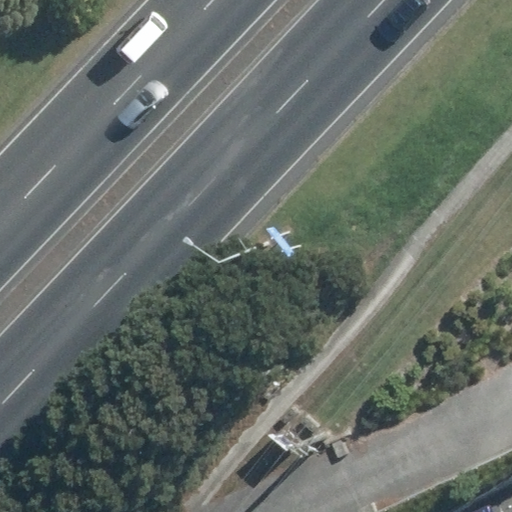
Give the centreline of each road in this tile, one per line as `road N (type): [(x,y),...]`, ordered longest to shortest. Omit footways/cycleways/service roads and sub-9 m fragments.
road 1 (primary): [(402,0),(0,418)]
road 2 (primary): [(0,218),(206,0)]
